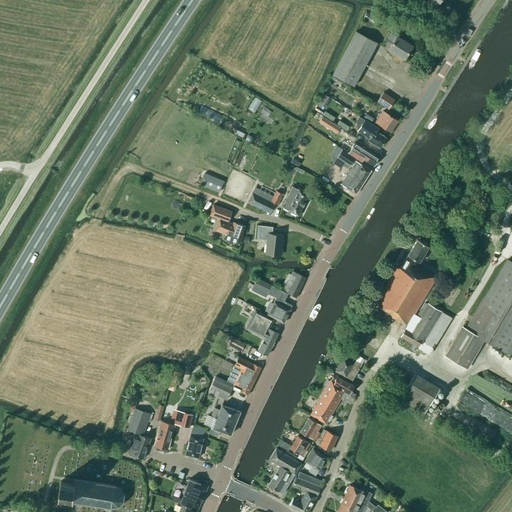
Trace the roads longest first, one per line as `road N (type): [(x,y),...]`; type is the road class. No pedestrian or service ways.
road 1 (trunk): [(0,305),(192,0)]
road 2 (tertiary): [(334,244),(490,0)]
road 3 (tertiary): [(220,481),(334,244)]
road 4 (residential): [(334,244),(128,167),(107,191)]
road 5 (unclassified): [(33,174),(146,0)]
road 6 (residential): [(144,511),(141,464),(77,447),(59,455),(51,474),(51,511)]
road 7 (track): [(511,91),(480,141),(483,161),(510,191),(501,246)]
road 8 (unclassified): [(315,511),(382,351)]
